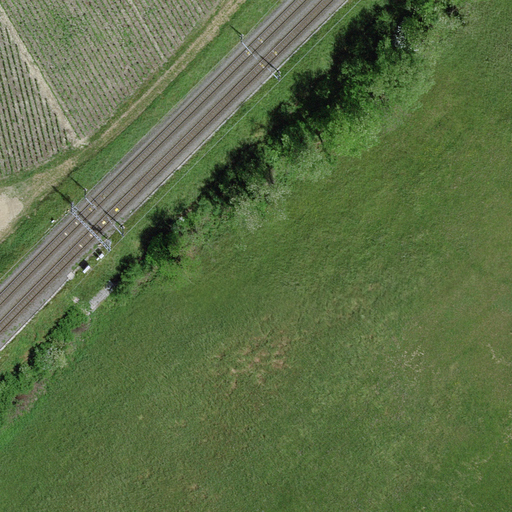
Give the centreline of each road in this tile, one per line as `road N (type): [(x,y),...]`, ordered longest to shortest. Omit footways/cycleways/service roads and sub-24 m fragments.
road 1 (track): [(0,190),(93,152),(242,0)]
road 2 (track): [(0,241),(93,152)]
